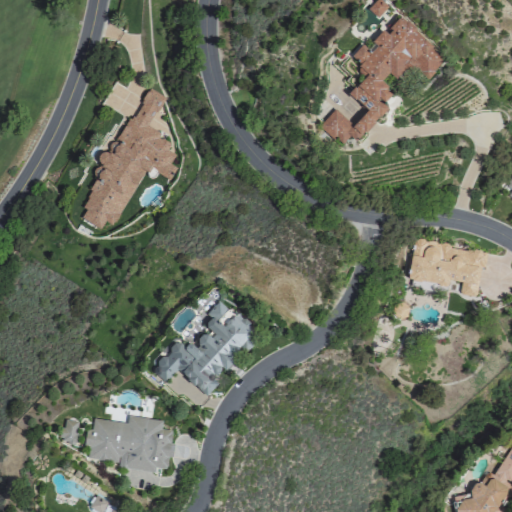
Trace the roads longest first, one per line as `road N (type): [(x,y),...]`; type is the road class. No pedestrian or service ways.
road 1 (residential): [(211,0),(219,93),(244,138),(283,179),(357,214),(455,219),(511,240)]
road 2 (residential): [(373,215),(368,268),(346,314),(236,406),(200,511)]
road 3 (residential): [(97,0),(58,123),(0,214)]
